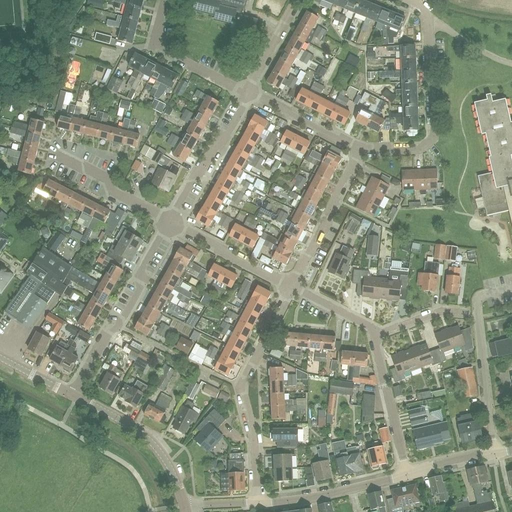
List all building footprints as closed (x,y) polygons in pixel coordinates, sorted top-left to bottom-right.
[(143,0),(129,0),(128,0),(112,0),(112,2),(115,3),(115,2),(121,4),(128,6),(142,9),(143,0)] [(255,0),(251,0),(245,6),(259,21),(268,13),(255,0)] [(271,0),(255,0),(268,13),(276,5),(271,0)] [(334,0),(333,4),(344,9),(347,0),(334,0)] [(347,0),(344,9),(355,14),(360,0),(347,0)] [(360,0),(355,14),(366,18),(372,4),(360,0)] [(197,12),(220,16),(219,22),(232,24),(235,7),(199,1),(197,12)] [(364,24),(361,31),(366,32),(371,20),(377,22),(383,9),(372,4),(366,18),(364,24)] [(125,17),(139,21),(142,9),(128,6),(125,17)] [(245,6),(237,14),(251,29),(259,21),(245,6)] [(394,13),(383,9),(377,22),(388,27),(394,13)] [(300,24),(312,31),(319,19),(307,12),(300,24)] [(337,27),(341,15),(336,13),(332,24),(337,26),(336,27),(337,27)] [(405,18),(394,13),(388,27),(400,31),(405,18)] [(346,17),(341,15),(337,27),(340,28),(343,24),(346,17)] [(122,29),(136,33),(139,21),(125,17),(122,29)] [(305,42),(312,31),(300,24),(294,36),(305,42)] [(315,32),(323,36),(324,35),(326,31),(318,27),(315,32)] [(133,44),(136,33),(122,29),(119,41),(133,44)] [(349,29),(345,40),(350,42),(355,31),(349,29)] [(321,40),(323,36),(315,32),(313,36),(321,40)] [(96,33),(94,41),(110,45),(112,37),(96,33)] [(394,37),(388,38),(388,45),(394,44),(394,43),(400,43),(400,44),(406,44),(406,33),(400,33),(400,36),(400,38),(394,38),(394,37)] [(287,48),(299,54),(305,42),(294,36),(287,48)] [(70,45),(81,47),(83,40),(72,37),(70,45)] [(415,46),(387,47),(387,53),(394,52),(394,53),(401,52),(401,59),(415,58),(415,46)] [(292,66),(299,54),(287,48),(280,60),(292,66)] [(304,51),(302,56),(309,60),(312,55),(304,51)] [(128,86),(131,89),(147,60),(136,54),(129,67),(135,70),(127,86),(128,86)] [(302,56),(299,61),(307,65),(309,60),(302,56)] [(415,58),(401,59),(402,71),(416,70),(415,58)] [(144,75),(151,78),(158,65),(147,60),(131,89),(130,91),(127,98),(132,100),(144,75)] [(274,71),(285,78),(292,66),(280,60),(274,71)] [(155,96),(158,89),(161,84),(168,71),(158,65),(151,78),(156,81),(155,84),(150,93),(155,96)] [(323,68),(319,75),(324,77),(328,71),(323,68)] [(416,82),(416,70),(402,71),(395,71),(388,71),(388,76),(395,76),(395,78),(402,78),(402,83),(416,82)] [(161,84),(158,89),(163,92),(165,93),(167,87),(171,89),(178,76),(168,71),(161,84)] [(285,78),(274,71),(267,83),(278,90),(285,78)] [(288,80),(296,84),(298,80),(291,76),(288,80)] [(107,89),(117,94),(123,82),(112,77),(107,89)] [(175,94),(181,98),(189,84),(182,80),(175,94)] [(296,84),(288,80),(285,85),(297,92),(300,87),(296,85),(296,84)] [(320,84),(315,92),(320,95),(324,87),(324,86),(325,83),(321,81),(320,84)] [(315,92),(320,84),(315,82),(311,90),(315,92)] [(403,95),(417,95),(416,82),(402,83),(402,90),(396,90),(396,95),(403,95)] [(296,101),(308,107),(314,96),(302,89),(296,101)] [(387,99),(392,94),(386,89),(382,95),(387,99)] [(201,108),(212,115),(219,103),(207,96),(197,90),(194,95),(205,101),(201,108)] [(376,98),(366,93),(362,100),(372,106),(376,98)] [(396,98),(392,94),(387,99),(392,103),(396,98)] [(487,100),(474,103),(481,135),(486,134),(491,157),(489,157),(492,173),(478,176),(485,208),(487,215),(509,210),(511,222),(511,122),(511,123),(506,99),(493,102),(492,94),(486,95),(487,100)] [(344,97),(340,95),(336,102),(340,105),(344,97)] [(358,95),(353,103),(357,105),(362,97),(358,95)] [(417,95),(403,95),(403,107),(417,106),(417,95)] [(326,102),(314,96),(308,107),(320,113),(326,102)] [(344,97),(340,105),(345,107),(349,99),(344,97)] [(131,103),(121,100),(119,108),(129,111),(131,103)] [(153,104),(150,108),(160,113),(165,106),(155,100),(153,104)] [(375,112),(380,114),(386,103),(381,100),(375,112)] [(84,135),(87,122),(78,120),(83,103),(78,102),(77,106),(70,131),(84,135)] [(338,108),(326,102),(320,113),(332,119),(338,108)] [(58,128),(70,131),(77,106),(71,105),(68,117),(61,115),(58,128)] [(169,115),(172,109),(167,106),(163,112),(169,115)] [(417,106),(403,107),(403,113),(389,114),(390,120),(397,119),(418,118),(417,106)] [(212,115),(201,108),(196,117),(194,120),(205,127),(212,115)] [(350,114),(338,108),(332,119),(344,126),(350,114)] [(185,110),(183,114),(191,119),(193,115),(193,114),(185,110)] [(362,110),(356,121),(367,127),(373,116),(362,110)] [(90,122),(87,122),(84,135),(97,138),(103,114),(98,112),(97,118),(91,116),(90,122)] [(191,119),(183,114),(182,115),(178,113),(176,116),(176,117),(188,124),(189,123),(191,125),(187,132),(199,139),(205,127),(194,120),(194,121),(190,119),(191,119)] [(271,125),(270,125),(275,117),(268,113),(263,121),(255,116),(249,127),(249,128),(276,143),(278,140),(279,140),(282,135),(279,133),(277,136),(267,131),(271,125)] [(109,115),(103,114),(97,138),(111,142),(115,125),(112,124),(111,128),(107,127),(108,123),(107,123),(109,115)] [(373,116),(367,127),(379,133),(381,128),(384,131),(390,130),(390,129),(389,119),(386,119),(385,121),(373,116)] [(287,127),(290,120),(283,117),(280,123),(287,127)] [(418,131),(418,118),(397,119),(390,120),(390,129),(397,129),(397,124),(404,124),(404,131),(406,131),(406,134),(409,137),(415,136),(418,134),(418,131)] [(124,145),(130,120),(125,119),(122,131),(115,129),(116,125),(115,125),(111,142),(112,142),(112,144),(117,146),(119,144),(124,145)] [(167,123),(160,119),(157,124),(164,128),(167,123)] [(13,128),(41,135),(44,123),(32,120),(30,126),(15,122),(13,128)] [(130,120),(124,145),(137,148),(140,135),(133,133),(136,122),(130,120)] [(13,128),(12,127),(11,133),(27,137),(25,146),(38,149),(41,135),(13,128)] [(258,148),(262,140),(274,147),(276,143),(249,128),(243,139),(258,148)] [(292,149),(298,137),(287,131),(281,143),(288,146),(281,159),(275,156),(274,158),(285,163),(291,152),(292,149)] [(199,139),(187,132),(182,141),(168,132),(165,137),(169,139),(177,144),(180,146),(180,144),(192,151),(199,139)] [(310,143),(298,137),(292,149),(299,152),(304,155),(310,143)] [(177,144),(169,139),(166,144),(174,148),(177,144)] [(264,160),(254,155),(258,148),(243,139),(236,151),(261,165),(264,160)] [(180,144),(180,146),(173,156),(185,163),(192,151),(180,144)] [(144,145),(140,153),(146,157),(150,149),(144,145)] [(38,149),(25,146),(23,153),(8,149),(6,155),(9,156),(34,163),(38,149)] [(274,156),(278,150),(272,146),(268,152),(274,156)] [(0,147),(0,148),(0,153),(6,155),(8,149),(0,147)] [(163,155),(164,156),(166,152),(159,147),(156,152),(163,155)] [(323,164),(323,163),(317,160),(309,157),(312,152),(309,150),(304,159),(317,167),(314,173),(317,174),(317,176),(329,182),(335,171),(323,164)] [(151,160),(158,164),(163,155),(156,152),(156,151),(151,160)] [(265,169),(266,168),(261,165),(236,151),(229,163),(241,169),(242,169),(245,171),(248,164),(263,173),(266,169),(265,169)] [(323,164),(335,171),(341,160),(325,151),(322,158),(325,160),(323,163),(323,164)] [(291,152),(285,163),(290,166),(296,155),(291,152)] [(31,175),(34,163),(9,156),(8,161),(17,163),(16,165),(20,166),(18,172),(31,175)] [(241,169),(229,163),(223,174),(238,183),(237,184),(247,189),(248,189),(252,191),(252,190),(255,192),(257,188),(259,189),(263,181),(257,179),(254,186),(251,184),(250,185),(240,179),(244,173),(241,171),(241,169)] [(158,169),(151,184),(168,192),(178,171),(172,168),(169,174),(158,169)] [(437,170),(425,171),(426,190),(438,190),(437,170)] [(415,190),(414,171),(402,172),(403,191),(415,190)] [(426,190),(425,171),(414,171),(415,190),(420,190),(421,195),(426,195),(426,190)] [(234,189),(237,184),(238,183),(223,174),(216,186),(228,193),(234,196),(241,200),(246,202),(249,197),(244,195),(234,189)] [(372,177),(367,188),(384,197),(389,186),(388,185),(391,179),(382,175),(379,181),(372,177)] [(299,176),(296,181),(304,185),(307,180),(299,176)] [(322,194),(329,182),(317,176),(316,177),(313,176),(309,183),(312,184),(310,188),(322,194)] [(55,198),(61,187),(49,180),(46,185),(39,182),(36,188),(48,195),(55,198)] [(304,185),(296,181),(294,180),(292,185),(302,190),(304,185)] [(70,188),(64,185),(63,188),(61,187),(55,198),(63,203),(59,210),(58,213),(57,214),(62,216),(67,208),(66,208),(68,205),(67,205),(74,193),(68,190),(70,188)] [(210,197),(222,204),(222,203),(225,205),(229,198),(226,196),(228,193),(216,186),(210,197)] [(322,194),(310,188),(308,193),(304,192),(301,197),(305,199),(317,205),(322,194)] [(361,198),(379,207),(384,197),(367,188),(361,198)] [(289,197),(296,200),(299,196),(291,192),(289,197)] [(73,208),(80,211),(86,199),(74,193),(67,205),(68,205),(73,208)] [(46,197),(41,195),(38,202),(43,204),(46,197)] [(241,200),(234,196),(233,197),(231,201),(239,204),(241,200)] [(222,204),(210,197),(203,209),(215,216),(217,212),(220,214),(224,207),(221,205),(222,204)] [(379,207),(361,198),(356,208),(373,217),(377,220),(380,214),(376,212),(379,207)] [(86,199),(80,211),(82,213),(79,219),(85,222),(83,226),(87,228),(98,206),(86,199)] [(299,210),(298,211),(310,217),(317,205),(305,199),(302,203),(299,202),(296,208),(299,210)] [(242,209),(258,212),(260,206),(244,202),(242,209)] [(98,206),(87,228),(87,229),(92,231),(98,221),(104,224),(110,212),(98,206)] [(62,216),(56,228),(61,231),(67,219),(72,211),(67,208),(62,216)] [(215,216),(203,209),(196,220),(212,229),(215,223),(226,229),(225,230),(229,232),(233,226),(220,219),(215,216)] [(295,219),(292,223),(304,230),(310,217),(298,211),(298,212),(295,210),(291,217),(295,219)] [(230,236),(242,242),(248,230),(249,228),(253,220),(255,217),(240,211),(239,213),(248,218),(243,228),(236,224),(230,236)] [(281,211),(278,216),(286,220),(288,215),(281,211)] [(344,229),(353,234),(362,220),(353,214),(344,229)] [(222,215),(220,219),(233,226),(235,221),(230,219),(230,218),(228,217),(222,215)] [(279,232),(298,242),(304,230),(292,223),(286,220),(278,216),(276,221),(286,227),(283,232),(280,231),(279,232)] [(253,220),(249,228),(253,230),(257,222),(253,220)] [(110,223),(107,228),(104,233),(111,237),(117,226),(110,223)] [(49,237),(50,234),(48,228),(45,227),(42,228),(41,232),(43,236),(46,238),(49,237)] [(121,242),(137,251),(143,241),(127,232),(129,230),(123,227),(115,240),(121,243),(121,242)] [(83,236),(81,241),(86,244),(92,231),(87,229),(83,236)] [(259,236),(248,230),(242,242),(253,248),(259,236)] [(47,246),(55,253),(66,238),(57,232),(47,246)] [(292,253),(298,242),(279,232),(278,233),(282,235),(279,241),(268,235),(265,240),(274,244),(280,248),(280,247),(292,253)] [(367,255),(377,256),(379,237),(369,236),(367,255)] [(280,248),(274,244),(265,240),(261,238),(258,243),(274,251),(271,257),(286,265),(292,254),(292,253),(280,247),(280,248)] [(409,250),(412,244),(404,241),(402,247),(409,250)] [(131,261),(137,251),(121,242),(121,243),(117,248),(112,246),(110,250),(107,256),(120,264),(124,257),(131,261)] [(175,260),(205,277),(207,272),(203,269),(200,267),(193,263),(196,257),(197,258),(200,253),(188,245),(185,250),(181,248),(175,259),(175,260)] [(434,259),(444,260),(446,246),(436,245),(434,259)] [(339,255),(337,254),(329,272),(342,278),(354,251),(343,246),(339,255)] [(446,246),(444,260),(456,262),(457,248),(446,246)] [(65,280),(66,278),(69,273),(72,269),(71,268),(72,268),(44,248),(27,273),(31,275),(6,312),(30,329),(55,293),(61,297),(64,293),(68,287),(67,287),(62,284),(65,280)] [(268,265),(271,260),(262,255),(259,260),(268,265)] [(98,263),(106,268),(109,263),(101,258),(98,263)] [(169,271),(181,278),(181,277),(184,279),(188,273),(190,274),(198,279),(202,281),(205,277),(175,260),(169,271)] [(116,283),(105,277),(101,284),(90,278),(90,279),(82,275),(86,267),(76,261),(72,269),(69,273),(109,295),(116,283)] [(418,285),(423,286),(422,291),(435,292),(436,283),(437,283),(438,276),(439,264),(426,262),(424,274),(419,274),(418,285)] [(12,275),(0,265),(0,291),(0,292),(12,275)] [(105,277),(116,283),(123,271),(112,265),(105,277)] [(220,282),(226,271),(215,265),(209,277),(220,282)] [(390,270),(389,280),(390,280),(387,299),(400,301),(401,289),(406,289),(408,269),(390,267),(390,270)] [(451,276),(447,276),(445,293),(458,295),(460,278),(457,277),(458,269),(452,269),(451,276)] [(181,278),(169,271),(162,283),(190,299),(192,294),(179,288),(183,281),(180,279),(181,278)] [(238,276),(226,271),(220,282),(232,288),(238,276)] [(360,271),(358,284),(364,285),(363,297),(375,298),(377,278),(370,277),(370,274),(369,272),(368,272),(368,271),(360,271)] [(69,273),(66,278),(71,281),(95,294),(91,301),(103,307),(109,295),(69,273)] [(65,280),(62,284),(67,287),(71,281),(66,278),(65,280)] [(377,278),(375,298),(387,299),(390,280),(389,280),(377,278)] [(245,280),(239,291),(247,295),(249,290),(248,290),(252,283),(245,280)] [(156,294),(171,303),(174,296),(187,304),(190,299),(162,283),(156,294)] [(209,291),(215,294),(219,286),(213,283),(209,291)] [(219,286),(215,294),(219,296),(223,288),(219,286)] [(253,298),(265,305),(266,305),(271,294),(255,286),(252,292),(255,294),(253,298)] [(68,287),(64,293),(71,298),(74,292),(68,287)] [(237,296),(244,300),(247,295),(239,291),(237,296)] [(149,306),(161,313),(162,312),(165,313),(168,308),(177,313),(178,313),(184,316),(186,312),(171,303),(156,294),(149,306)] [(205,294),(201,303),(206,306),(211,297),(205,294)] [(265,305),(253,298),(250,303),(247,301),(244,308),(247,309),(247,310),(259,317),(265,305)] [(78,301),(74,307),(81,311),(84,313),(96,320),(103,307),(91,301),(88,307),(78,301)] [(149,306),(142,318),(154,325),(157,321),(160,322),(163,315),(160,314),(161,313),(149,306)] [(78,316),(81,311),(74,307),(71,312),(78,316)] [(259,317),(247,310),(246,312),(243,310),(239,316),(229,311),(226,316),(237,321),(237,320),(253,328),(259,317)] [(60,328),(64,322),(49,313),(46,319),(60,328)] [(84,313),(78,325),(89,331),(96,320),(84,313)] [(199,318),(192,314),(186,324),(193,327),(199,318)] [(154,325),(142,318),(142,317),(135,329),(151,338),(155,331),(151,329),(154,325)] [(237,320),(237,321),(234,327),(223,322),(221,327),(228,331),(228,330),(234,333),(247,340),(253,328),(237,320)] [(162,323),(159,328),(167,332),(169,327),(162,323)] [(459,326),(447,331),(454,349),(464,346),(466,351),(473,349),(472,345),(470,328),(461,332),(459,326)] [(511,326),(498,329),(499,335),(511,332),(511,326)] [(228,331),(221,327),(218,332),(225,336),(228,331)] [(164,336),(167,332),(159,328),(157,333),(164,336)] [(75,341),(60,366),(71,372),(78,358),(73,355),(76,349),(75,349),(78,343),(79,344),(80,341),(87,344),(91,337),(80,331),(74,341),(75,341)] [(435,351),(440,363),(447,361),(444,353),(454,349),(447,331),(436,335),(441,349),(435,351)] [(50,340),(37,333),(29,349),(41,356),(50,340)] [(228,345),(240,352),(247,340),(234,333),(232,337),(228,336),(228,337),(225,343),(229,345),(228,345)] [(297,347),(298,334),(285,333),(284,346),(291,347),(290,360),(295,360),(296,351),(297,347)] [(297,347),(309,348),(311,335),(298,334),(297,347)] [(311,335),(309,348),(322,350),(323,336),(311,335)] [(321,354),(320,362),(326,363),(327,350),(335,351),(336,338),(323,336),(322,350),(321,354)] [(50,360),(60,366),(75,341),(74,341),(70,339),(64,350),(58,346),(50,360)] [(182,339),(177,348),(188,354),(193,344),(182,339)] [(511,339),(490,344),(493,357),(498,356),(499,357),(511,353),(511,339)] [(137,358),(141,352),(127,344),(123,350),(137,358)] [(433,366),(440,363),(435,351),(430,352),(427,344),(415,349),(421,367),(432,364),(433,366)] [(210,346),(208,350),(234,364),(240,352),(228,345),(227,347),(224,345),(221,351),(211,346),(210,346)] [(235,364),(234,364),(208,350),(208,351),(205,349),(199,346),(195,356),(204,360),(206,356),(216,361),(213,367),(229,376),(235,364)] [(410,372),(421,367),(415,349),(403,353),(410,372)] [(151,357),(141,352),(137,358),(134,362),(146,368),(151,357)] [(353,379),(356,353),(343,352),(341,364),(349,365),(347,377),(343,377),(343,381),(352,382),(353,379)] [(356,353),(353,379),(358,380),(360,366),(367,367),(368,367),(369,366),(369,361),(369,360),(368,360),(369,354),(356,353)] [(403,374),(410,372),(403,353),(392,357),(396,368),(390,370),(395,383),(402,381),(402,380),(406,379),(403,374)] [(337,361),(332,360),(330,371),(340,372),(340,369),(336,369),(337,361)] [(116,369),(111,366),(107,374),(108,375),(101,387),(113,394),(120,381),(124,373),(116,369)] [(165,366),(162,370),(157,379),(159,380),(155,387),(163,392),(175,371),(167,366),(166,367),(165,366)] [(472,367),(457,370),(463,398),(478,395),(472,367)] [(283,374),(283,368),(270,369),(271,381),(296,380),(296,375),(288,375),(288,374),(283,374)] [(377,386),(375,375),(369,376),(371,385),(377,386)] [(126,400),(126,401),(136,407),(147,389),(148,386),(137,380),(132,389),(125,386),(119,397),(126,400)] [(271,394),(284,393),(284,386),(296,386),(296,380),(271,381),(271,394)] [(354,383),(331,380),(330,393),(352,396),(354,383)] [(191,381),(184,395),(193,400),(200,386),(191,381)] [(209,396),(213,388),(207,384),(203,392),(209,396)] [(213,388),(209,396),(216,399),(220,391),(213,388)] [(425,392),(419,393),(417,394),(418,400),(431,397),(430,392),(425,392)] [(160,423),(160,422),(163,424),(167,418),(163,416),(166,412),(165,411),(169,405),(172,399),(161,393),(158,399),(159,400),(156,406),(151,404),(145,415),(160,423)] [(272,407),(297,406),(297,400),(285,401),(284,393),(271,394),(272,407)] [(327,423),(332,423),(332,415),(333,416),(336,395),(330,394),(327,414),(327,423)] [(364,394),(364,401),(375,402),(376,396),(364,394)] [(174,429),(184,434),(191,421),(194,422),(198,415),(191,411),(194,404),(188,401),(185,408),(183,407),(179,414),(181,415),(174,429)] [(297,406),(272,407),(272,420),(286,419),(286,421),(290,421),(290,414),(293,414),(293,412),(306,411),(306,405),(301,406),(297,406)] [(412,427),(428,423),(425,407),(408,411),(412,427)] [(215,431),(221,425),(225,420),(214,409),(200,425),(205,430),(195,440),(209,452),(222,437),(215,431)] [(374,414),(363,413),(362,423),(374,420),(374,414)] [(461,419),(457,419),(463,444),(482,440),(476,413),(460,417),(461,419)] [(446,424),(414,432),(418,449),(427,447),(427,445),(442,442),(442,440),(450,438),(446,424)] [(379,430),(382,444),(391,442),(387,428),(379,430)] [(283,447),(283,448),(298,447),(298,430),(274,430),(274,432),(272,433),(272,439),(274,440),(274,442),(285,442),(285,447),(283,447)] [(320,463),(313,464),(317,481),(332,478),(328,461),(330,461),(326,443),(319,445),(320,450),(318,450),(320,463)] [(298,448),(298,447),(283,448),(283,455),(274,456),(275,469),(292,468),(292,455),(295,455),(295,448),(298,448)] [(346,449),(347,454),(342,455),(341,450),(334,451),(339,476),(364,471),(358,447),(346,449)] [(380,448),(374,450),(368,451),(371,467),(372,467),(373,469),(379,468),(378,465),(387,463),(384,447),(380,448)] [(229,473),(221,473),(222,490),(245,489),(244,471),(244,470),(244,460),(228,461),(229,473)] [(312,467),(304,467),(307,480),(314,479),(312,467)] [(486,468),(484,468),(484,467),(468,470),(472,489),(474,488),(478,505),(470,507),(468,501),(455,504),(457,510),(456,510),(455,511),(494,511),(491,493),(487,493),(487,491),(483,492),(482,484),(487,482),(485,473),(487,473),(486,468)] [(293,481),(292,468),(275,469),(275,482),(293,481)] [(449,497),(446,483),(443,484),(441,476),(429,479),(433,495),(439,494),(441,501),(450,500),(449,497)] [(402,506),(420,502),(419,499),(420,498),(420,495),(419,494),(418,494),(416,484),(390,490),(393,499),(387,500),(389,511),(403,511),(404,511),(402,506)] [(385,511),(384,507),(385,507),(381,491),(368,494),(371,510),(378,509),(378,511),(385,511)] [(333,511),(331,503),(319,505),(320,511),(333,511)]
